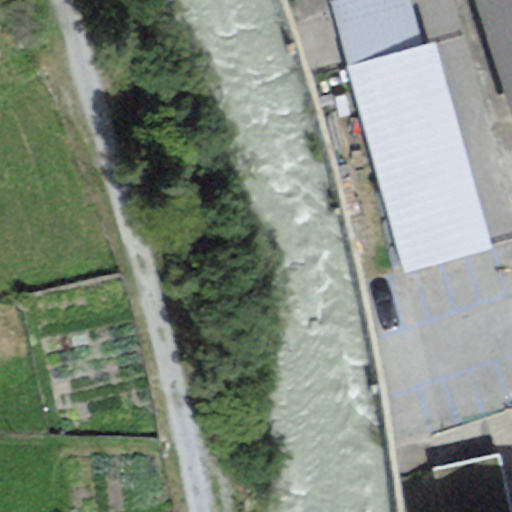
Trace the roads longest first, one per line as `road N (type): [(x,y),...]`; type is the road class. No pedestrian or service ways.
road 1 (track): [(62,0),(189,457),(193,511)]
road 2 (residential): [(461,0),(511,172)]
